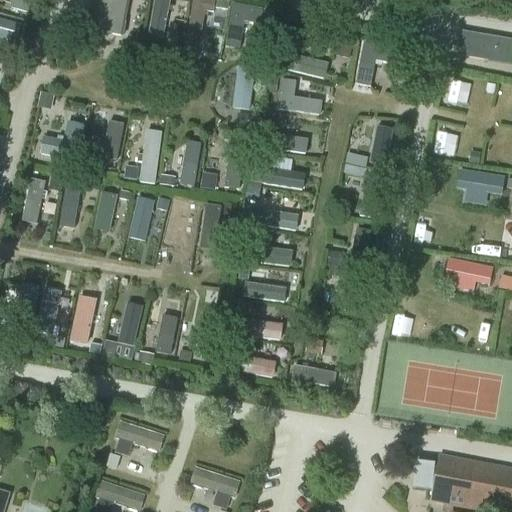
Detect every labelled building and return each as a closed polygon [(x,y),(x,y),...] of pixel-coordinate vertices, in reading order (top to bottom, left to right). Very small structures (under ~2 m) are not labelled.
[(25,12),(28,0),(13,0),(11,9),(25,12)] [(98,0),(95,32),(125,36),(129,0),(98,0)] [(154,0),(150,37),(165,39),(170,0),(154,0)] [(194,0),(187,43),(202,46),(207,20),(230,24),(233,3),(217,0),(194,0)] [(232,5),(228,51),(267,54),(271,9),(232,5)] [(0,28),(20,34),(22,23),(0,17),(0,28)] [(511,37),(461,30),(457,55),(511,62),(511,37)] [(393,86),(394,62),(383,61),(383,48),(360,47),(358,84),(393,86)] [(295,72),(327,80),(331,63),(299,56),(295,72)] [(235,109),(254,109),(255,68),(237,67),(235,109)] [(298,80),(283,77),(277,108),(322,117),(325,101),(295,96),(298,80)] [(53,111),(54,92),(39,92),(38,158),(76,159),(77,111),(53,111)] [(118,162),(125,124),(110,121),(102,159),(118,162)] [(375,140),(372,165),(389,166),(393,126),(367,123),(365,139),(375,140)] [(139,183),(156,186),(164,132),(147,130),(139,183)] [(281,136),(280,152),(309,153),(310,138),(281,136)] [(181,187),(198,188),(202,143),(185,141),(181,187)] [(243,189),(242,158),(227,158),(228,190),(243,189)] [(305,189),(306,170),(269,168),(268,187),(305,189)] [(22,221),(38,225),(47,182),(31,179),(22,221)] [(362,217),(380,218),(382,180),(364,179),(362,217)] [(61,226),(78,227),(81,192),(65,190),(61,226)] [(96,230),(112,232),(117,194),(100,192),(96,230)] [(130,240),(150,242),(155,200),(135,198),(130,240)] [(201,246),(225,250),(232,209),(209,204),(201,246)] [(180,246),(184,212),(170,210),(166,244),(180,246)] [(257,211),(256,228),(304,229),(305,213),(257,211)] [(511,222),(497,220),(494,238),(511,240),(511,222)] [(262,263),(293,267),(295,251),(264,248),(262,263)] [(452,259),(447,288),(476,292),(477,284),(493,287),(496,265),(452,259)] [(285,301),(286,275),(247,273),(246,299),(285,301)] [(511,276),(502,275),(500,290),(511,291),(511,276)] [(27,287),(20,313),(32,317),(39,291),(27,287)] [(80,299),(70,348),(86,351),(96,303),(80,299)] [(161,299),(158,354),(176,355),(178,299),(161,299)] [(118,343),(135,347),(145,306),(128,302),(118,343)] [(245,322),(245,338),(284,340),(285,324),(245,322)] [(248,374),(275,379),(278,363),(251,358),(248,374)] [(293,384),(337,388),(338,371),(295,367),(293,384)] [(161,453),(167,436),(123,420),(112,452),(129,457),(134,444),(161,453)] [(511,511),(511,471),(438,458),(430,503),(479,511),(511,511)] [(432,492),(437,465),(417,463),(414,490),(432,492)] [(231,511),(242,479),(197,466),(191,485),(218,493),(214,506),(223,509),(221,511),(231,511)] [(104,481),(94,511),(96,511),(114,511),(117,505),(138,511),(140,511),(147,495),(104,481)] [(5,511),(12,494),(0,490),(0,511),(5,511)]
